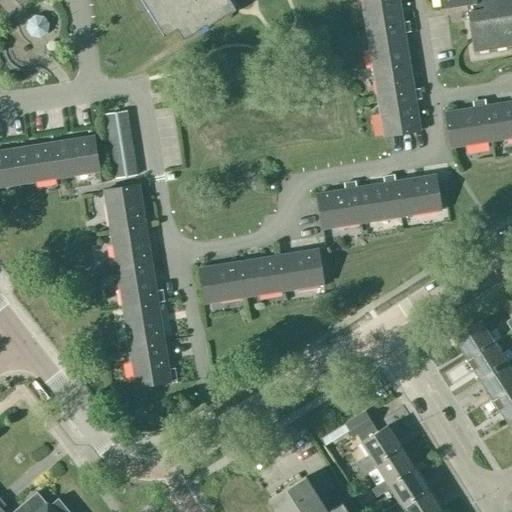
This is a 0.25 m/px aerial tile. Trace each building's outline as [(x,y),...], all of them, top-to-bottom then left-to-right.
[(144,0),(165,33),(163,34),(165,36),(177,28),(184,39),(206,24),(207,26),(235,9),(229,0),(144,0)] [(368,0),(362,1),(367,35),(404,29),(398,0),(368,0)] [(511,0),(439,0),(441,9),(468,5),(469,12),(467,12),(473,52),(511,45),(511,0)] [(47,32),(49,23),(44,16),(35,14),(27,19),(26,28),(31,36),(40,37),(47,32)] [(367,35),(373,68),(410,62),(404,29),(367,35)] [(373,68),(379,102),(415,96),(410,62),(373,68)] [(379,102),(384,136),(421,130),(415,96),(379,102)] [(511,137),(511,101),(485,106),(491,141),(511,137)] [(491,141),(485,106),(445,113),(451,147),(491,141)] [(137,174),(127,110),(106,113),(116,177),(137,174)] [(94,136),(55,142),(60,176),(100,170),(94,136)] [(55,142),(15,149),(20,182),(60,176),(55,142)] [(0,185),(20,182),(15,149),(0,150),(0,185)] [(440,209),(434,175),(396,181),(401,215),(440,209)] [(401,215),(396,181),(356,187),(362,222),(401,215)] [(104,189),(110,229),(145,223),(139,184),(104,189)] [(362,222),(356,187),(317,193),(323,228),(362,222)] [(110,229),(117,268),(151,263),(145,223),(110,229)] [(317,249),(278,255),(283,289),(322,283),(317,249)] [(283,289),(278,255),(239,261),(244,296),(283,289)] [(244,296),(239,261),(199,267),(205,302),(244,296)] [(117,268),(123,308),(157,302),(151,263),(117,268)] [(123,308),(129,347),(164,342),(157,302),(123,308)] [(454,337),(467,357),(491,341),(492,343),(502,337),(496,328),(487,334),(479,322),(454,337)] [(480,377),(504,362),(505,363),(511,357),(511,353),(508,348),(499,354),(492,343),(491,341),(467,357),(480,377)] [(129,347),(136,386),(170,380),(164,342),(129,347)] [(480,377),(492,398),(511,385),(511,373),(505,363),(504,362),(480,377)] [(511,385),(492,398),(505,418),(511,413),(511,385)] [(375,463),(401,447),(387,425),(377,431),(364,411),(320,439),(324,445),(349,430),(353,436),(357,434),(361,441),(369,454),(356,462),(364,475),(377,466),(375,463)] [(401,447),(375,463),(377,466),(386,479),(372,488),(378,497),(391,488),(389,484),(415,468),(401,447)] [(389,484),(391,488),(399,501),(386,510),(387,511),(399,511),(404,509),(402,505),(428,489),(415,468),(389,484)] [(305,476),(268,500),(275,511),(348,511),(342,502),(327,511),(305,476)] [(438,511),(442,510),(428,489),(402,505),(404,509),(406,511),(438,511)] [(0,511),(70,511),(58,497),(48,505),(37,491),(11,511),(4,511),(1,507),(4,504),(1,500),(0,499),(0,511)]
